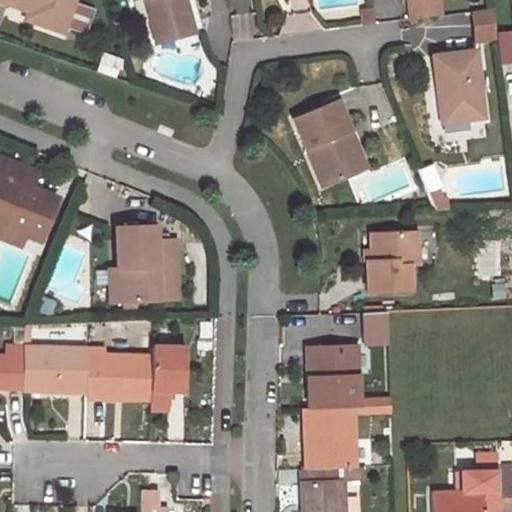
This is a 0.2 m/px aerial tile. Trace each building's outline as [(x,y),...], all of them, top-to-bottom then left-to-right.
[(0,0),(0,2),(27,13),(29,9),(30,9),(38,12),(34,24),(61,34),(73,0),(0,0)] [(140,0),(149,36),(189,25),(182,0),(140,0)] [(406,0),(409,20),(439,16),(437,0),(406,0)] [(372,8),(362,9),(364,25),(374,24),(372,8)] [(34,24),(38,12),(30,9),(29,9),(27,13),(24,20),(34,24)] [(494,39),(492,9),(470,10),(472,40),(494,39)] [(152,45),(192,34),(189,25),(149,36),(152,45)] [(511,32),(495,34),(499,65),(511,63),(511,32)] [(433,58),(440,115),(457,112),(458,121),(482,118),(474,53),(433,58)] [(342,143),(338,133),(349,129),(337,99),(293,118),(322,185),(356,171),(344,142),(342,143)] [(441,123),(458,121),(457,112),(440,115),(441,123)] [(365,167),(349,129),(338,133),(342,143),(344,142),(356,171),(365,167)] [(30,190),(19,185),(25,171),(0,160),(0,226),(18,233),(35,240),(52,198),(30,190)] [(25,171),(19,185),(30,190),(36,175),(25,171)] [(438,190),(428,195),(435,210),(447,210),(446,200),(442,200),(438,190)] [(111,226),(112,267),(113,302),(154,301),(174,300),(172,238),(152,239),(151,224),(111,226)] [(18,233),(0,226),(0,238),(14,244),(18,233)] [(365,260),(366,293),(409,293),(408,265),(416,264),(414,230),(370,232),(370,248),(370,260),(365,260)] [(370,260),(370,248),(361,248),(361,260),(365,260),(370,260)] [(102,267),(103,303),(113,302),(112,267),(102,267)] [(38,300),(33,311),(47,317),(51,305),(38,300)] [(362,335),(387,334),(387,313),(361,314),(362,335)] [(356,347),(307,348),(309,409),(352,407),(358,406),(356,347)] [(87,351),(23,348),(23,358),(22,390),(85,392),(86,355),(87,351)] [(183,391),(184,349),(151,348),(151,358),(149,401),(149,409),(167,410),(167,391),(183,391)] [(151,358),(86,355),(85,392),(85,398),(149,401),(151,358)] [(23,358),(0,357),(0,389),(22,390),(23,358)] [(354,468),(352,407),(309,409),(304,409),(305,469),(342,468),(354,468)] [(430,511),(496,511),(496,483),(495,456),(474,457),(474,474),(455,475),(455,494),(430,494),(430,511)] [(301,511),(343,511),(342,468),(305,469),(300,469),(301,511)] [(511,511),(511,478),(511,482),(496,483),(496,511),(511,511)] [(155,511),(156,492),(139,492),(138,511),(155,511)] [(201,499),(201,508),(210,507),(210,499),(201,499)]
